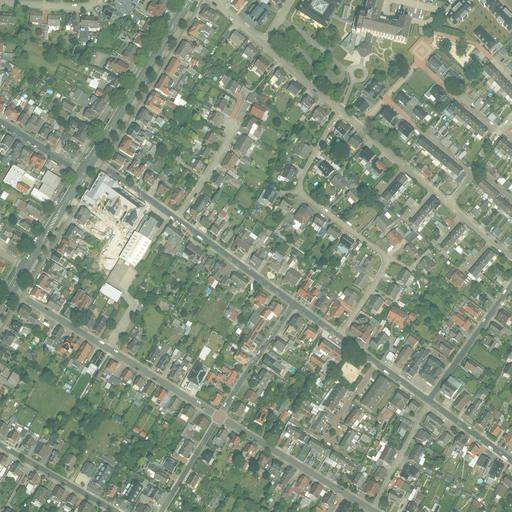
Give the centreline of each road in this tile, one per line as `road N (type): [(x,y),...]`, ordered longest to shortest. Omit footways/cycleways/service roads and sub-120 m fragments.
road 1 (residential): [(339,107),(298,187),(386,259),(339,336)]
road 2 (residential): [(218,415),(11,288)]
road 3 (tertiary): [(188,0),(92,158)]
road 4 (residential): [(371,508),(218,415)]
road 5 (residential): [(177,219),(294,303)]
road 6 (residential): [(511,285),(428,402)]
road 7 (residential): [(294,303),(218,415)]
road 8 (residential): [(111,511),(0,445)]
road 9 (residential): [(428,402),(371,508)]
